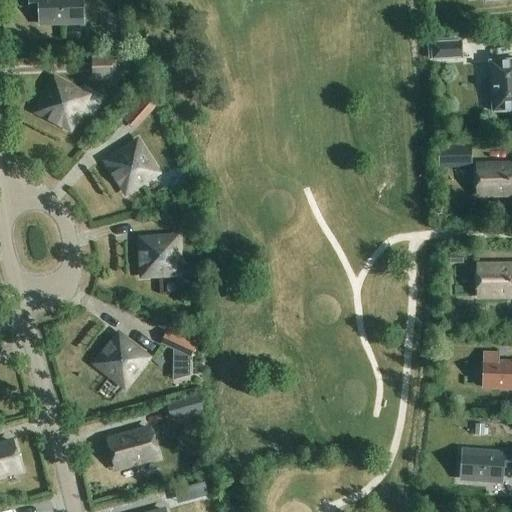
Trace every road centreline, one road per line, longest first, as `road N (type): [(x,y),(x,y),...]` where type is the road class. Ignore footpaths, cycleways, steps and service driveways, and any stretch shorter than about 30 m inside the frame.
road 1 (residential): [(73,511),(21,303)]
road 2 (residential): [(21,303),(64,281),(64,232),(57,214),(0,177)]
